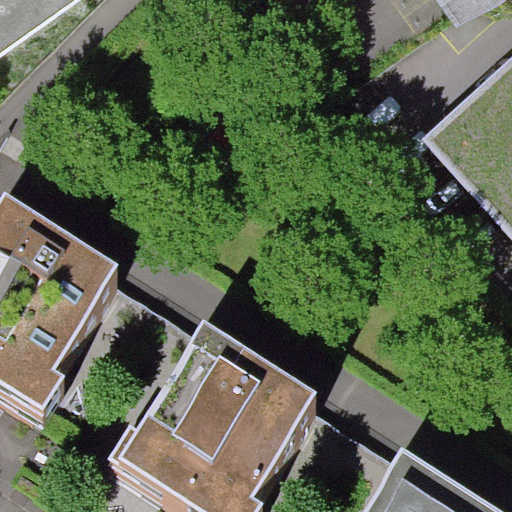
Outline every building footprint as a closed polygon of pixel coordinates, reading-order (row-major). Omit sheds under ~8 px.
[(0,0),(0,26),(36,0),(0,0)] [(437,0),(458,29),(499,0),(437,0)] [(511,241),(511,74),(497,88),(452,127),(429,147),(511,241)] [(0,400),(44,428),(65,393),(55,387),(119,285),(5,214),(0,221),(0,400)] [(130,439),(109,473),(173,511),(255,511),(314,415),(199,346),(140,444),(130,439)] [(467,511),(405,473),(380,511),(467,511)]
